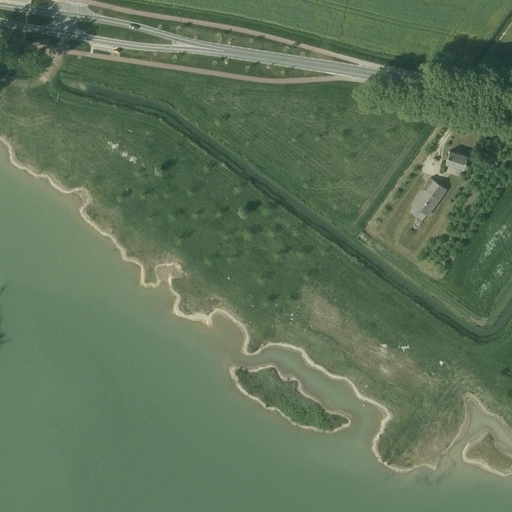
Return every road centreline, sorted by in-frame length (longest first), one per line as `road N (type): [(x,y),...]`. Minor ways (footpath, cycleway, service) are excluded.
road 1 (tertiary): [(511,100),(223,51)]
road 2 (tertiary): [(223,51),(65,15)]
road 3 (tertiary): [(63,34),(223,51)]
